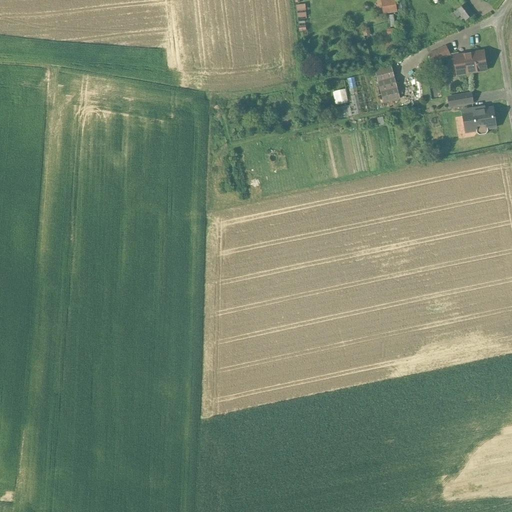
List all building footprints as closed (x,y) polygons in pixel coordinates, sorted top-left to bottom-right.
[(394,0),(386,0),(381,1),(383,14),(397,12),(394,0)] [(473,15),(465,4),(458,10),(466,20),(473,15)] [(446,47),(429,55),(433,63),(450,55),(446,47)] [(483,52),(457,56),(460,75),(487,71),(483,52)] [(392,68),(375,72),(384,103),(400,99),(394,78),(395,78),(392,68)] [(365,75),(345,80),(345,81),(331,84),(340,119),(374,111),(365,75)] [(471,94),(448,98),(450,107),(473,103),(471,94)] [(412,112),(410,106),(397,109),(398,115),(412,112)] [(483,110),(483,111),(474,112),(474,109),(462,111),(466,130),(476,129),(477,133),(480,136),(486,134),(488,132),(488,129),(496,128),(493,108),(483,110)]
